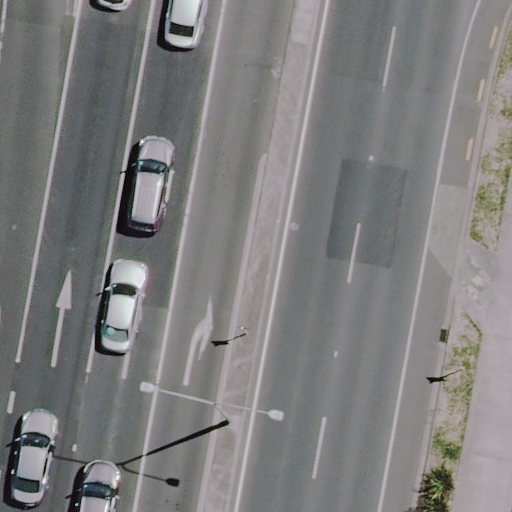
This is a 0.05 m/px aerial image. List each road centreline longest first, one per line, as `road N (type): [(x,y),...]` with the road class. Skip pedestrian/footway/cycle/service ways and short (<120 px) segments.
road 1 (primary): [(81,511),(122,379),(188,0)]
road 2 (primary): [(400,0),(307,511)]
road 3 (primary): [(22,511),(30,0)]
